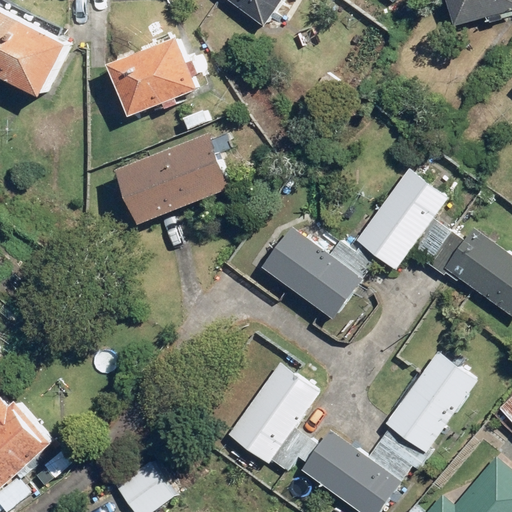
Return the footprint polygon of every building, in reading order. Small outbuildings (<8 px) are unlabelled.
[(291,0),(230,0),(271,29),(291,0)] [(408,0),(379,0),(378,2),(396,16),(408,0)] [(511,0),(448,0),(456,29),(511,13),(511,0)] [(0,80),(42,101),(72,42),(0,6),(0,80)] [(195,60),(186,64),(176,38),(108,66),(132,122),(199,93),(192,77),(200,74),(195,60)] [(216,108),(185,118),(190,135),(221,126),(216,108)] [(59,135),(36,125),(28,141),(51,152),(59,135)] [(215,132),(121,172),(144,227),(238,188),(215,132)] [(453,197),(411,169),(359,245),(401,273),(453,197)] [(447,279),(452,272),(511,316),(511,257),(473,229),(465,239),(443,223),(418,257),(447,279)] [(332,254),(296,230),(266,275),(339,323),(376,267),(339,242),(332,254)] [(442,354),(389,424),(428,453),(481,383),(442,354)] [(321,391),(281,363),(231,435),(288,475),(300,457),(306,449),(314,437),(297,425),(321,391)] [(35,471),(29,465),(56,439),(19,400),(11,408),(1,396),(0,396),(0,484),(3,488),(0,491),(0,502),(8,511),(15,511),(38,492),(26,479),(35,471)] [(511,398),(500,408),(511,421),(511,398)] [(300,457),(309,463),(303,471),(360,511),(382,511),(405,480),(424,453),(389,429),(370,456),(333,429),(315,455),(306,449),(300,457)] [(445,493),(429,511),(423,511),(416,507),(411,511),(511,511),(511,466),(497,455),(458,504),(445,493)] [(154,461),(120,489),(138,511),(159,511),(181,494),(154,461)]
